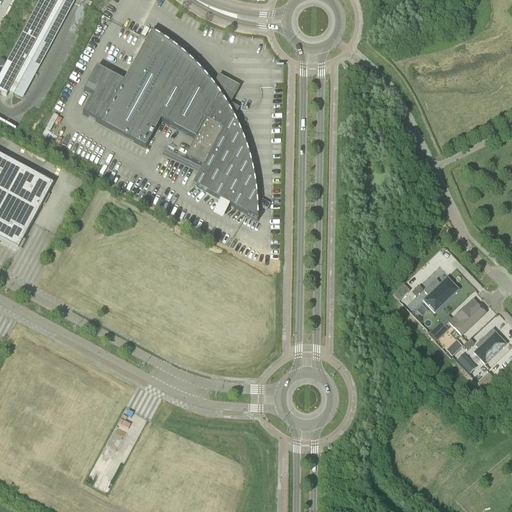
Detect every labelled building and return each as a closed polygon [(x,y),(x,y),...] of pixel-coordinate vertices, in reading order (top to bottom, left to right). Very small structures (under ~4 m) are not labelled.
[(13,95),(63,0),(40,0),(0,76),(0,93),(0,94),(7,97),(9,93),(13,95)] [(203,168),(193,187),(258,222),(258,220),(258,216),(258,212),(258,209),(257,205),(257,201),(257,197),(256,193),(256,189),(255,185),(254,177),(253,174),(252,170),(251,166),(250,162),(248,155),(247,150),(245,145),(243,140),(241,135),(239,130),(236,124),(234,119),(231,114),(228,110),(240,88),(219,76),(213,87),(194,77),(198,70),(193,64),(190,62),(187,59),(181,54),(176,50),(170,45),(164,41),(157,37),(154,35),(151,33),(124,83),(95,67),(83,90),(92,95),(81,115),(146,150),(161,122),(195,140),(185,159),(203,168)] [(56,112),(44,135),(57,142),(69,119),(56,112)] [(53,186),(0,157),(0,241),(18,251),(53,186)] [(421,301),(435,317),(462,293),(447,277),(421,301)] [(409,292),(403,286),(392,296),(399,302),(409,292)] [(419,287),(411,294),(415,298),(423,291),(419,287)] [(487,315),(473,301),(452,322),(449,325),(463,339),(487,315)] [(449,325),(452,322),(447,317),(440,324),(444,329),(449,325)] [(487,371),(511,348),(497,332),(472,355),(487,371)] [(467,352),(474,345),(470,341),(463,348),(467,352)] [(447,353),(451,358),(456,353),(451,348),(447,353)] [(488,374),(477,385),(483,391),(494,381),(488,374)]
